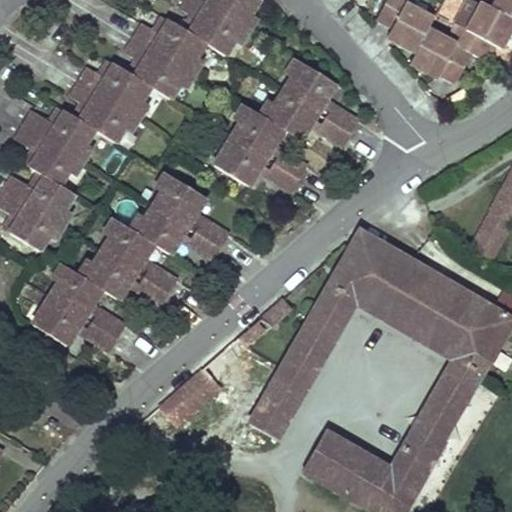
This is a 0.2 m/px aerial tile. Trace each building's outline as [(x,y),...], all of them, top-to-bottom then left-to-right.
[(187,0),(180,12),(189,18),(195,22),(187,34),(181,30),(169,22),(159,38),(152,34),(143,28),(125,55),(134,61),(140,65),(132,78),(126,74),(113,66),(104,80),(97,76),(89,71),(71,99),(79,104),(85,108),(77,121),(71,117),(64,113),(56,127),(49,123),(34,113),(15,142),(30,151),(36,155),(28,167),(39,174),(44,177),(34,192),(30,189),(13,179),(0,200),(0,209),(12,217),(16,220),(8,233),(40,253),(75,197),(60,188),(95,133),(117,146),(151,90),(172,104),(208,47),(227,58),(261,3),(256,0),(187,0)] [(407,0),(392,0),(379,24),(393,31),(388,41),(393,44),(418,58),(413,69),(440,83),(442,79),(457,86),(474,56),(486,61),(494,47),(505,52),(511,38),(511,0),(501,0),(495,13),(483,7),(469,34),(463,32),(455,46),(432,33),(437,23),(408,9),(412,2),(407,0)] [(162,18),(152,34),(159,38),(169,22),(162,18)] [(189,18),(181,30),(187,34),(195,22),(189,18)] [(106,61),(97,76),(104,80),(113,66),(106,61)] [(134,61),(126,74),(132,78),(140,65),(134,61)] [(249,113),(215,168),(250,190),(259,174),(276,148),(284,134),(301,144),(311,128),(327,103),(336,88),(302,67),(267,123),(249,113)] [(311,128),(320,134),(335,108),(327,103),(311,128)] [(79,104),(71,117),(77,121),(85,108),(79,104)] [(320,134),(344,149),(360,124),(335,108),(320,134)] [(58,109),(49,123),(56,127),(64,113),(58,109)] [(259,174),(267,179),(283,153),(276,148),(259,174)] [(36,155),(30,151),(22,163),(28,167),(36,155)] [(267,179),(292,195),(309,169),(283,153),(267,179)] [(502,192),(511,197),(511,173),(502,192)] [(39,174),(30,189),(34,192),(44,177),(39,174)] [(67,269),(32,326),(67,347),(76,332),(93,306),(102,291),(119,302),(129,287),(146,260),(154,246),(172,257),(181,242),(197,217),(206,202),(172,180),(137,235),(120,225),(85,280),(67,269)] [(511,212),(511,197),(502,192),(470,251),(486,260),(511,212)] [(4,230),(8,233),(16,220),(12,217),(4,230)] [(181,242),(190,247),(205,222),(197,217),(181,242)] [(205,222),(190,247),(214,263),(230,237),(205,222)] [(354,245),(249,425),(276,439),(355,304),(370,277),(466,333),(450,361),(421,412),(449,428),(510,323),(360,234),(354,245)] [(146,260),(129,287),(136,291),(153,264),(146,260)] [(153,264),(136,291),(160,307),(177,280),(153,264)] [(370,277),(355,304),(450,361),(466,333),(370,277)] [(282,300),(261,318),(271,327),(291,311),(282,300)] [(76,332),(86,338),(102,312),(93,306),(76,332)] [(102,312),(86,338),(111,354),(127,328),(102,312)] [(271,327),(261,318),(201,370),(210,379),(160,424),(175,426),(243,364),(239,358),(271,327)] [(210,379),(201,370),(144,422),(160,424),(210,379)] [(449,428),(421,412),(413,426),(443,444),(449,428)] [(402,511),(443,444),(413,426),(388,469),(326,434),(303,471),(373,511),(402,511)]
